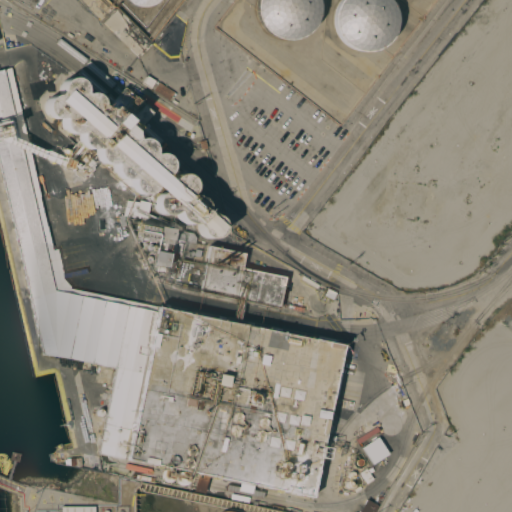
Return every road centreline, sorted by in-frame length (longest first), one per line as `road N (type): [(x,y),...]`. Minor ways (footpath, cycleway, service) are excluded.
road 1 (residential): [(432,421),(399,338),(399,310),(264,226),(248,205),(199,43)]
road 2 (tertiary): [(468,0),(282,238)]
road 3 (residential): [(402,316),(462,301),(489,286),(511,258)]
